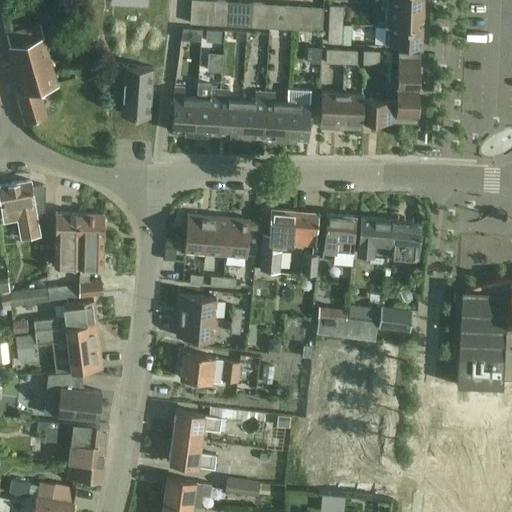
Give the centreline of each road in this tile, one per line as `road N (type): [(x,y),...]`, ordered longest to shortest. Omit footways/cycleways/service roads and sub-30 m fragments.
road 1 (residential): [(406,511),(442,175)]
road 2 (residential): [(105,511),(144,289),(144,189)]
road 3 (residential): [(144,189),(159,178),(442,175)]
road 4 (residential): [(144,189),(41,155),(13,134)]
